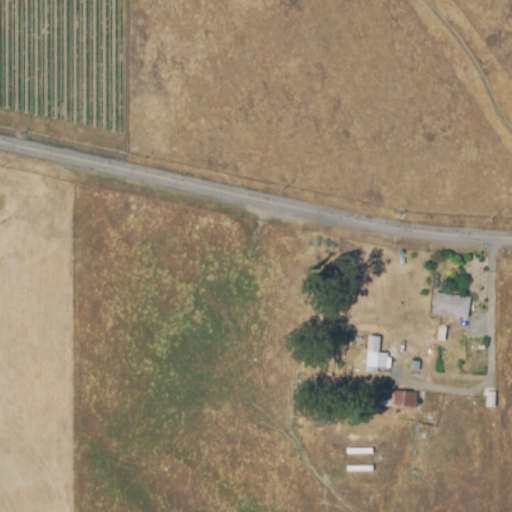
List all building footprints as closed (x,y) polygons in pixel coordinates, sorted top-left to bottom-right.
[(471,299),(468,318),(434,313),(436,294),(471,299)] [(439,330),(447,330),(446,344),(437,343),(439,330)] [(369,348),(380,349),(379,354),(389,355),(389,359),(392,359),(391,370),(379,369),(379,374),(366,373),(369,348)] [(420,364),(420,373),(411,373),(411,364),(420,364)] [(417,411),(393,408),(368,407),(369,389),(393,390),(393,393),(418,394),(417,411)] [(496,391),(495,408),(487,408),(488,391),(496,391)]
